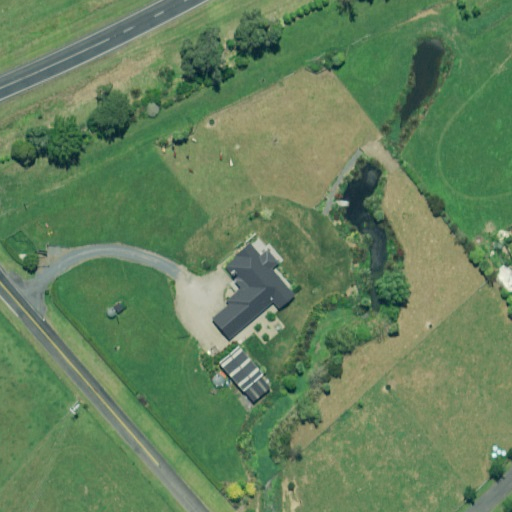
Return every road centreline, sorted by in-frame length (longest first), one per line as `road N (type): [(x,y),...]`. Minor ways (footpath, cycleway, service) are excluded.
road 1 (unclassified): [(0,280),(200,511)]
road 2 (unclassified): [(190,0),(0,89)]
